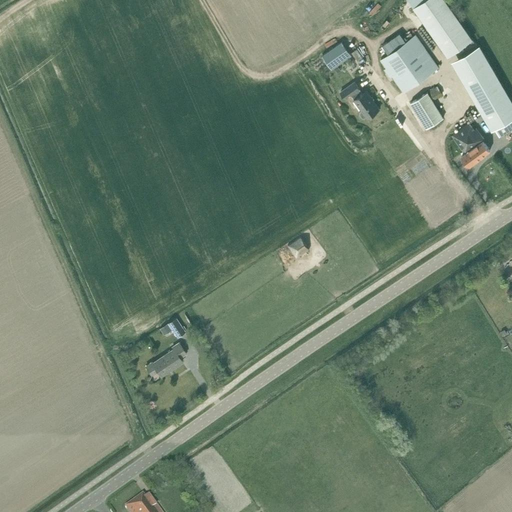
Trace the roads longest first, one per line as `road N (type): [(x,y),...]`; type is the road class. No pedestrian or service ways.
road 1 (tertiary): [(511,214),(78,511)]
road 2 (track): [(345,37),(275,78),(255,80),(201,0)]
